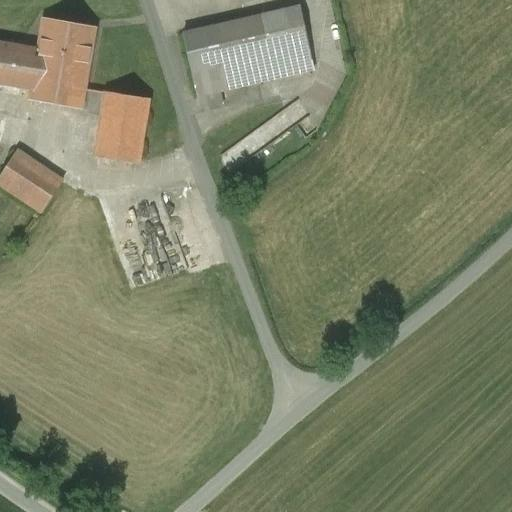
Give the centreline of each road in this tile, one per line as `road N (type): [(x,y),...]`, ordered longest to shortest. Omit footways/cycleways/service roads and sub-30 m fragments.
road 1 (unclassified): [(146,0),(199,169),(276,362),(306,404)]
road 2 (unclassified): [(511,236),(306,404)]
road 3 (unclassified): [(306,404),(185,511)]
